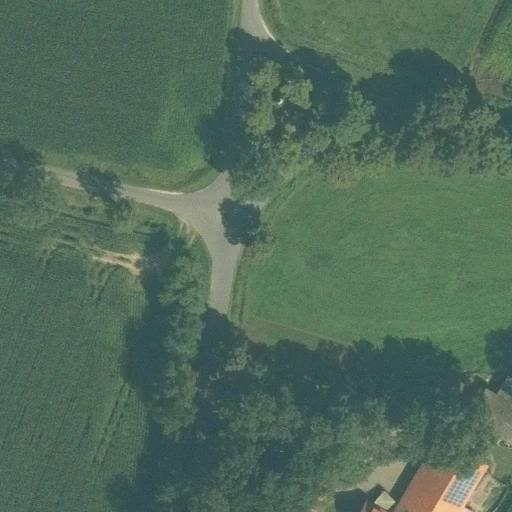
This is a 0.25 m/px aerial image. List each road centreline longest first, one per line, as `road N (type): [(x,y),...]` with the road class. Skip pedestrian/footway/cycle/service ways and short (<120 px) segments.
road 1 (unclassified): [(199,511),(229,214)]
road 2 (unclassified): [(0,165),(229,214)]
road 3 (unclassified): [(229,214),(299,160),(384,121)]
road 4 (unclassified): [(229,214),(246,43)]
road 5 (unclassified): [(384,121),(368,103),(246,43)]
road 6 (unclassified): [(384,121),(511,133)]
